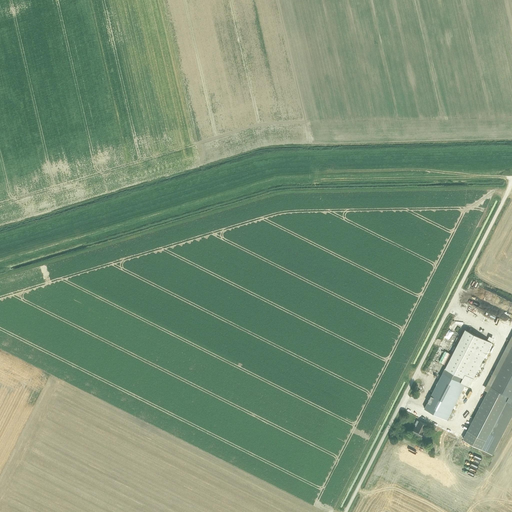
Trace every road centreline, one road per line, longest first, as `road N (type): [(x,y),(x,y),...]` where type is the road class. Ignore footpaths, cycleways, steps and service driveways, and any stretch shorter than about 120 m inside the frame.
road 1 (track): [(511,176),(278,175),(0,258)]
road 2 (unclassified): [(511,180),(348,511)]
